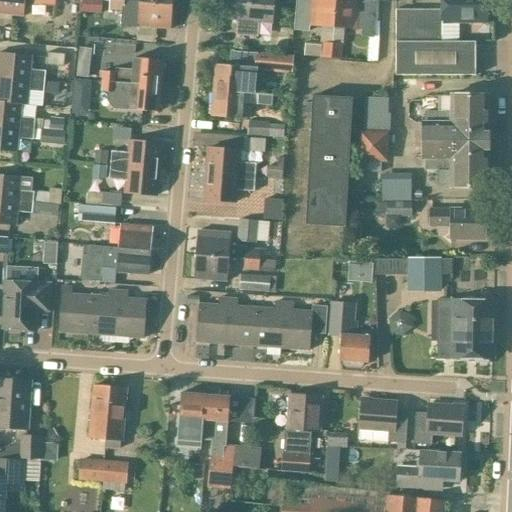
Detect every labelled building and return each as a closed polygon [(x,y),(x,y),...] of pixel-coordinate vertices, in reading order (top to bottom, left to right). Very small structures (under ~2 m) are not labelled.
[(56,0),(0,0),(0,14),(35,18),(35,16),(40,17),(41,14),(54,16),(55,7),(56,7),(56,0)] [(103,0),(82,0),(82,12),(82,13),(102,14),(103,0)] [(173,6),(111,0),(110,11),(124,12),(124,13),(139,15),(138,27),(171,30),(173,6)] [(247,36),(250,0),(225,0),(224,19),(238,20),(237,35),(247,36)] [(275,0),(250,0),(247,36),(258,37),(260,22),(274,23),(275,0)] [(335,28),(336,0),(312,0),(310,26),(335,28)] [(336,0),(335,28),(359,29),(363,29),(363,36),(377,37),(379,1),(362,0),(361,0),(336,0)] [(442,0),(443,10),(396,10),(396,42),(396,76),(476,76),(476,42),(459,42),(459,23),(487,23),(487,0),(442,0)] [(321,58),(333,58),(334,44),(323,43),(306,42),(305,57),(321,58)] [(334,44),(333,58),(341,59),(343,44),(334,44)] [(135,58),(134,70),(116,69),(116,73),(89,71),(91,49),(78,48),(76,78),(162,86),(164,61),(135,58)] [(216,65),(214,90),(243,93),(254,93),(255,70),(256,52),(233,51),(232,66),(216,65)] [(293,74),(295,56),(256,52),(255,70),(293,74)] [(0,53),(0,76),(45,81),(46,71),(31,70),(32,56),(0,53)] [(47,66),(64,67),(65,54),(48,53),(47,66)] [(45,81),(0,76),(0,101),(22,104),(28,105),(29,92),(59,94),(59,83),(45,82),(45,81)] [(162,86),(76,78),(75,93),(103,95),(104,92),(108,92),(107,101),(113,109),(130,110),(130,109),(160,112),(162,86)] [(242,118),(243,93),(214,90),(212,116),(242,118)] [(451,188),(489,188),(489,94),(451,94),(451,96),(438,96),(438,111),(425,111),(425,121),(421,121),(422,161),(425,161),(425,170),(439,170),(438,186),(451,186),(451,188)] [(258,95),(257,105),(272,106),(273,96),(258,95)] [(306,225),(346,227),(353,98),(313,96),(306,225)] [(0,125),(34,129),(35,119),(20,117),(22,104),(0,101),(0,125)] [(381,172),(382,163),(389,163),(390,132),(391,114),(365,113),(364,130),(359,129),(357,162),(359,162),(359,172),(381,172)] [(248,136),(284,138),(285,126),(270,125),(270,122),(249,120),(248,136)] [(0,125),(0,150),(17,152),(19,138),(33,139),(34,129),(0,125)] [(117,138),(134,137),(134,127),(116,127),(117,138)] [(64,146),(64,145),(65,133),(65,132),(64,132),(50,130),(41,130),(41,131),(40,140),(40,142),(40,143),(64,146)] [(244,151),(265,153),(266,139),(245,138),(244,151)] [(112,151),(110,165),(159,170),(162,143),(130,141),(129,153),(112,151)] [(257,164),(239,163),(240,150),(209,148),(207,174),(256,178),(257,164)] [(97,149),(96,177),(109,177),(110,149),(97,149)] [(159,170),(110,165),(109,179),(127,181),(126,193),(157,196),(159,170)] [(256,178),(207,174),(205,200),(236,203),(237,190),(254,192),(256,178)] [(381,201),(412,201),(412,175),(381,174),(381,201)] [(0,175),(0,199),(34,203),(34,202),(61,205),(63,190),(49,188),(49,193),(34,191),(34,192),(20,191),(21,177),(0,175)] [(101,193),(101,205),(119,206),(119,194),(101,193)] [(34,203),(0,199),(0,224),(17,226),(18,212),(32,214),(34,203)] [(265,199),(264,219),(282,221),(283,200),(265,199)] [(387,217),(412,217),(412,202),(387,202),(387,203),(376,203),(376,211),(387,211),(387,217)] [(78,222),(115,225),(116,208),(80,205),(78,222)] [(486,209),(451,209),(429,209),(429,227),(451,227),(451,239),(486,240),(486,209)] [(257,243),(259,221),(240,219),(238,242),(257,243)] [(121,225),(119,248),(152,251),(154,227),(121,225)] [(248,246),(231,245),(231,233),(199,231),(197,255),(229,257),(245,259),(260,260),(261,249),(247,248),(248,246)] [(119,248),(89,246),(62,243),(61,255),(83,257),(81,280),(101,281),(102,268),(117,269),(117,272),(149,275),(152,251),(119,248)] [(229,257),(197,255),(195,279),(228,282),(229,257)] [(441,291),(441,258),(409,258),(409,259),(375,259),(375,275),(407,275),(407,292),(441,291)] [(276,261),(260,260),(245,259),(244,270),(260,272),(260,271),(275,272),(276,261)] [(239,291),(276,294),(277,277),(240,274),(239,291)] [(4,280),(4,286),(2,325),(2,330),(39,332),(40,312),(51,313),(53,283),(4,280)] [(87,334),(90,296),(62,294),(59,332),(87,334)] [(200,296),(187,295),(187,304),(199,305),(200,304),(200,296)] [(90,296),(87,334),(116,336),(119,298),(90,296)] [(219,297),(218,305),(200,304),(199,305),(197,342),(225,344),(228,298),(219,297)] [(119,298),(116,336),(145,338),(148,300),(119,298)] [(238,299),(228,298),(225,344),(253,347),(256,308),(237,306),(238,299)] [(454,300),(454,329),(494,330),(495,301),(454,300)] [(256,308),(253,347),(282,349),(285,302),(275,301),(274,309),(256,308)] [(371,336),(357,335),(358,321),(355,321),(356,303),(330,301),(328,336),(341,337),(340,361),(344,361),(344,365),(346,367),(361,368),(363,366),(364,362),(369,363),(371,336)] [(285,302),(282,349),(311,351),(312,334),(326,335),(328,307),(312,306),(312,312),(294,311),(294,303),(285,302)] [(392,314),(391,326),(408,328),(409,316),(392,314)] [(454,329),(453,341),(440,341),(440,357),(478,358),(480,363),(488,363),(490,359),(494,359),(494,330),(454,329)] [(27,435),(27,430),(29,430),(32,382),(0,379),(0,427),(16,429),(15,442),(0,449),(0,453),(42,456),(43,435),(27,435)] [(106,440),(112,387),(94,385),(90,438),(106,440)] [(106,440),(105,447),(121,449),(121,441),(123,441),(128,388),(112,387),(106,440)] [(194,420),(204,420),(206,395),(182,393),(180,418),(179,428),(193,429),(194,420)] [(231,397),(206,395),(204,420),(203,440),(211,441),(207,488),(231,490),(235,446),(227,446),(229,422),(231,397)] [(291,395),(289,429),(285,429),(282,472),(309,473),(312,431),(320,431),(322,397),(291,395)] [(363,400),(361,428),(360,440),(406,443),(408,412),(396,411),(397,403),(363,400)] [(429,405),(429,414),(416,413),(414,444),(432,445),(433,434),(462,436),(464,406),(455,406),(429,405)] [(43,435),(42,456),(42,460),(58,460),(59,444),(43,444),(43,435)] [(338,481),(343,447),(328,445),(324,479),(338,481)] [(237,447),(235,466),(244,466),(246,448),(237,447)] [(421,450),(420,467),(397,466),(396,488),(443,491),(443,481),(460,482),(462,453),(421,450)] [(0,511),(5,511),(6,491),(24,492),(25,481),(39,482),(39,481),(40,481),(41,460),(42,460),(42,456),(0,453),(0,456),(0,511)] [(101,482),(104,461),(81,460),(79,480),(71,479),(70,489),(78,490),(77,502),(99,504),(101,482)] [(104,461),(101,482),(103,482),(103,490),(125,491),(125,484),(127,485),(128,463),(104,461)] [(204,475),(204,465),(189,464),(188,466),(188,474),(189,474),(204,475)] [(293,484),(292,492),(285,491),(286,482),(270,480),(267,504),(265,504),(269,469),(234,467),(229,511),(445,511),(447,502),(387,497),(387,492),(293,484)]
